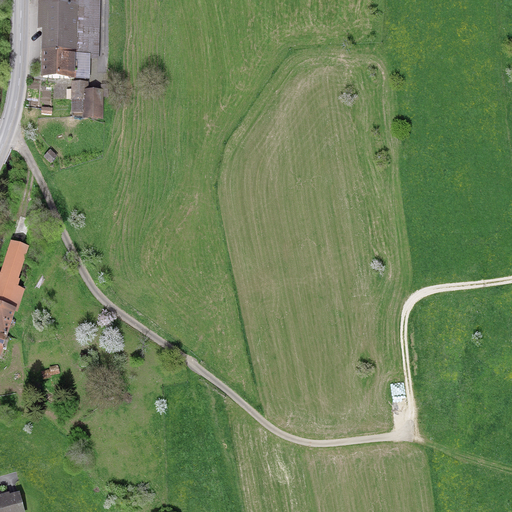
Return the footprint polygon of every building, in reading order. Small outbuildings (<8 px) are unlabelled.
[(99,0),(39,0),(40,78),(76,78),(76,59),(99,59),(99,0)] [(88,84),(73,84),(73,109),(85,109),(85,118),(103,119),(103,94),(88,93),(88,84)] [(57,158),(51,151),(43,158),(49,165),(57,158)] [(0,357),(21,291),(14,288),(26,250),(12,245),(2,277),(0,276),(0,357)] [(20,511),(15,494),(0,498),(0,511),(20,511)]
